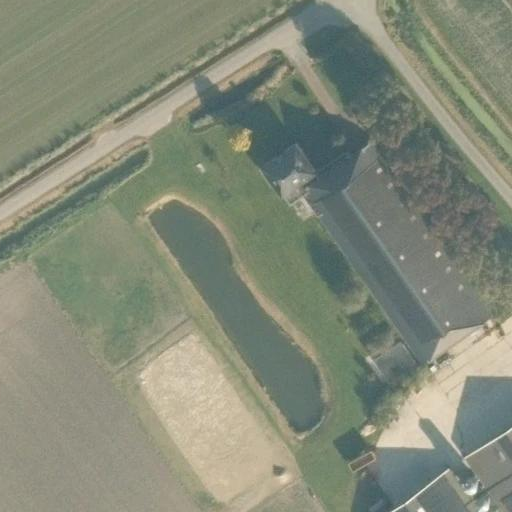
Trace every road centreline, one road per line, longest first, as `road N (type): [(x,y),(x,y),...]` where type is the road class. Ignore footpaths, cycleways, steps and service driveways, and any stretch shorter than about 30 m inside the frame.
road 1 (unclassified): [(0,210),(330,0)]
road 2 (unclassified): [(511,195),(349,0)]
